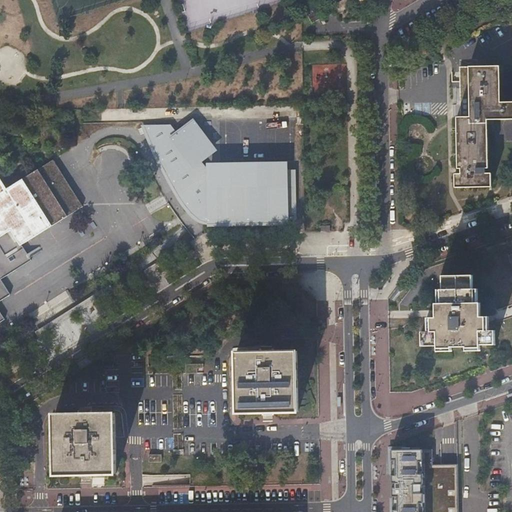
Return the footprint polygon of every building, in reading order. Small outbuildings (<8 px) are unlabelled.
[(320,16),(313,2),(304,7),(311,20),(320,16)] [(471,187),(475,66),(457,66),(458,96),(467,96),(467,116),(458,116),(455,116),(455,168),(459,168),(459,173),(454,173),(453,187),(471,187)] [(496,66),(475,66),(471,187),(489,187),(490,173),(483,173),(483,168),(486,167),(486,120),(511,118),(511,102),(497,102),(496,66)] [(467,96),(458,96),(458,116),(467,116),(467,96)] [(287,222),(287,218),(288,216),(295,215),(295,176),(287,176),(286,169),(209,169),(208,171),(199,159),(214,148),(193,120),(177,132),(172,135),(165,126),(164,126),(165,128),(163,129),(160,125),(150,131),(153,136),(149,138),(182,196),(179,197),(178,196),(177,197),(183,206),(187,210),(190,214),(193,217),(195,219),(197,220),(198,220),(200,220),(201,220),(202,219),(203,218),(204,216),(204,213),(209,213),(209,223),(287,222)] [(172,135),(177,132),(170,124),(140,124),(148,144),(154,158),(166,181),(176,198),(180,204),(184,210),(193,219),(195,221),(199,223),(204,224),(209,225),(287,222),(209,223),(209,213),(204,213),(204,216),(203,218),(202,219),(201,220),(200,220),(198,220),(197,220),(195,219),(193,217),(190,214),(187,210),(183,206),(177,197),(178,196),(179,197),(182,196),(149,138),(153,136),(150,131),(160,125),(163,129),(165,128),(164,126),(165,126),(172,135)] [(82,206),(52,159),(6,188),(0,178),(0,321),(5,319),(0,311),(0,300),(10,294),(1,279),(31,260),(21,244),(82,206)] [(286,169),(287,176),(295,176),(295,215),(288,216),(287,218),(297,220),(296,169),(286,169)] [(474,276),(469,276),(467,335),(423,338),(423,346),(439,346),(439,349),(453,349),(467,348),(482,348),(482,346),(497,346),(496,331),(490,331),(487,331),(487,317),(482,317),(482,304),(480,304),(477,304),(476,289),(474,289),(474,276)] [(467,335),(469,276),(445,277),(445,290),(443,291),(443,305),(440,305),(437,305),(437,318),(433,319),(433,333),(430,333),(423,333),(423,338),(467,335)] [(260,353),(237,353),(237,414),(298,413),(298,352),(275,352),(275,349),(260,350),(260,353)] [(185,372),(202,372),(203,364),(185,363),(185,372)] [(78,414),(55,415),(56,474),(83,473),(115,473),(115,414),(92,414),(92,411),(78,411),(78,414)] [(433,450),(392,452),(392,511),(458,511),(458,466),(433,466),(433,450)] [(160,462),(161,454),(148,453),(148,461),(160,462)]
